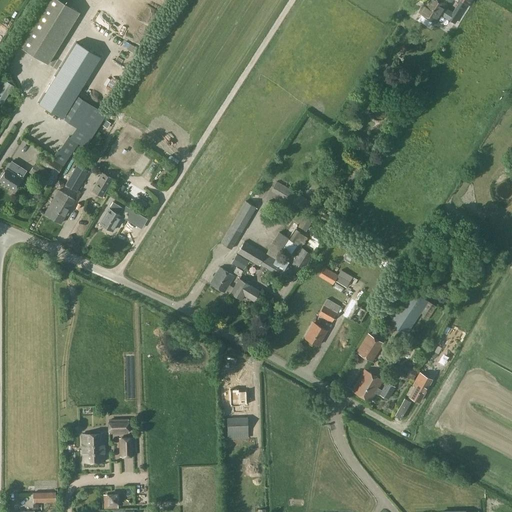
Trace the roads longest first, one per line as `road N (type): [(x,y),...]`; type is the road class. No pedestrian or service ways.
road 1 (unclassified): [(403,431),(171,305),(0,230)]
road 2 (track): [(115,279),(294,0)]
